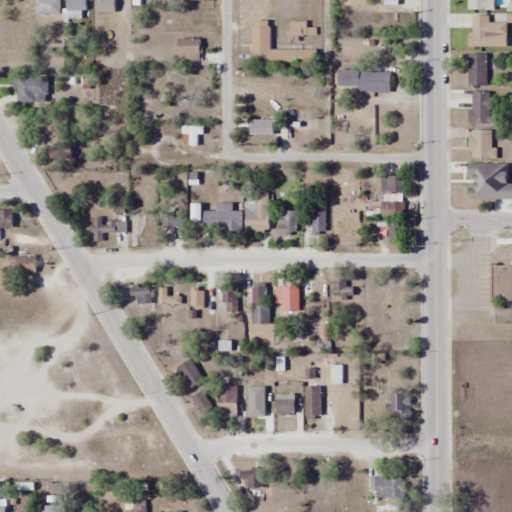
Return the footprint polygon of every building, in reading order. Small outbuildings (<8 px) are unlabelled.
[(59,0),(34,0),(35,15),(60,15),(59,0)] [(85,0),(65,0),(66,13),(85,13),(85,0)] [(94,0),(95,13),(114,13),(114,0),(94,0)] [(467,0),(467,10),(494,10),(493,0),(467,0)] [(506,46),(506,33),(489,33),(489,16),(469,16),(470,47),(506,46)] [(250,63),(314,64),(315,50),(269,49),(269,21),(251,21),(250,63)] [(200,39),(177,39),(177,56),(186,56),(186,60),(200,60),(200,39)] [(468,86),(486,86),(486,54),(468,54),(468,86)] [(361,92),(389,92),(390,71),(337,71),(337,87),(361,87),(361,92)] [(47,78),(17,78),(17,103),(35,103),(35,95),(47,95),(47,78)] [(469,124),(492,124),(492,92),(469,92),(469,124)] [(248,120),(248,135),(273,135),(273,120),(248,120)] [(291,132),(310,132),(310,120),(291,120),(291,132)] [(182,146),(197,146),(197,135),(202,135),(202,125),(182,125),(182,146)] [(494,159),(494,131),(469,131),(469,159),(494,159)] [(53,158),(70,158),(70,144),(53,144),(53,158)] [(469,199),(506,199),(506,181),(490,181),(490,164),(469,164),(469,199)] [(381,193),(402,193),(402,176),(381,176),(381,193)] [(245,231),(268,231),(268,194),(255,194),(255,201),(245,201),(245,231)] [(381,220),(387,220),(386,244),(403,244),(403,201),(381,201),(381,220)] [(324,206),(311,206),(311,235),(324,235),(324,206)] [(12,211),(0,210),(0,228),(12,228),(12,211)] [(241,211),(203,211),(203,231),(241,231),(241,211)] [(162,228),(183,228),(183,213),(162,213),(162,228)] [(296,217),(277,217),(277,235),(296,235),(296,217)] [(103,233),(126,233),(126,219),(93,219),(93,242),(103,242),(103,233)] [(36,257),(8,257),(8,275),(36,275),(36,257)] [(511,265),(490,265),(490,300),(511,300),(511,265)] [(223,283),(223,313),(236,313),(236,283),(223,283)] [(268,326),(268,284),(252,284),(252,326),(268,326)] [(275,305),(281,305),(281,313),(299,313),(299,286),(275,286),(275,305)] [(137,304),(151,304),(151,288),(130,288),(130,297),(137,297),(137,304)] [(159,304),(179,304),(179,295),(168,295),(168,288),(159,288),(159,304)] [(206,290),(191,289),(190,307),(204,308),(206,290)] [(231,355),(231,342),(219,342),(219,355),(231,355)] [(190,361),(176,368),(202,417),(216,410),(190,361)] [(341,383),(341,365),(321,365),(321,383),(341,383)] [(236,386),(219,386),(219,418),(236,418),(236,386)] [(305,418),(320,418),(320,387),(305,387),(305,418)] [(395,419),(409,419),(409,393),(388,393),(388,413),(395,413),(395,419)] [(294,415),(294,395),(275,395),(275,415),(294,415)] [(244,481),(244,489),(263,489),(263,469),(240,469),(240,481),(244,481)] [(377,498),(404,498),(404,477),(371,477),(371,491),(377,491),(377,498)] [(124,511),(145,511),(146,498),(124,498),(124,511)]
